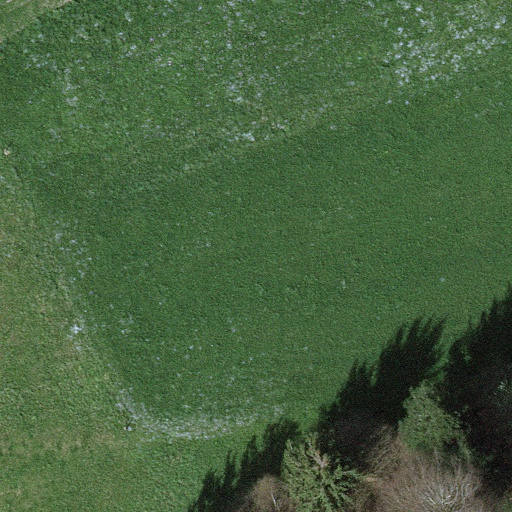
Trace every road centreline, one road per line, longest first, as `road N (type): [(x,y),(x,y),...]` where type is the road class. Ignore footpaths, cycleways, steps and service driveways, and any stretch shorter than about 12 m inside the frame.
road 1 (track): [(250,511),(379,423),(511,369)]
road 2 (track): [(379,423),(511,394)]
